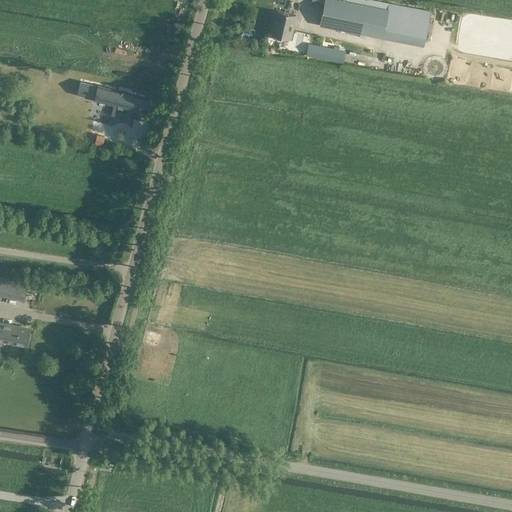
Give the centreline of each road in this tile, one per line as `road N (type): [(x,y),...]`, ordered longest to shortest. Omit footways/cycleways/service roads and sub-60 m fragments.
road 1 (tertiary): [(87,439),(205,0)]
road 2 (unclassified): [(511,507),(102,434),(87,439)]
road 3 (unknown): [(304,0),(324,29),(408,48),(446,31)]
road 4 (unknown): [(131,269),(0,252)]
